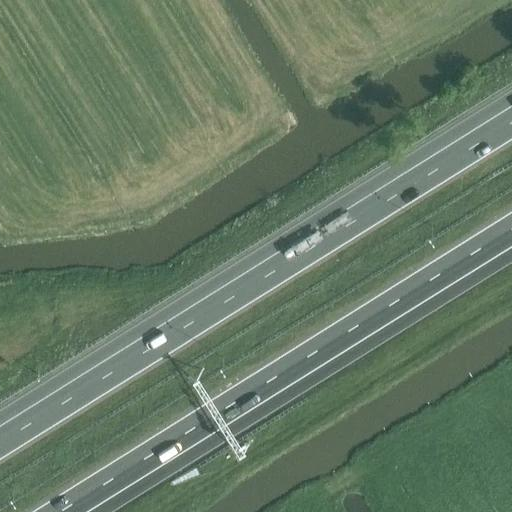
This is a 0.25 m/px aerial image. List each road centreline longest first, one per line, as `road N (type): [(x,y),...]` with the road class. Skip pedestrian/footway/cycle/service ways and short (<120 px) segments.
road 1 (motorway): [(511,124),(0,444)]
road 2 (motorway): [(78,511),(511,240)]
